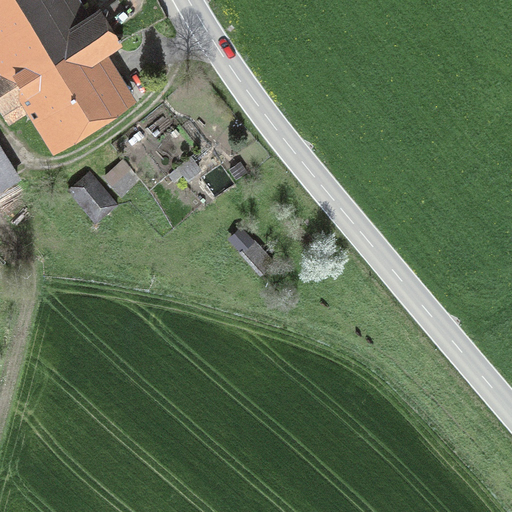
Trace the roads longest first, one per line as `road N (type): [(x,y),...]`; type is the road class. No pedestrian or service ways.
road 1 (secondary): [(511,411),(309,172),(189,0)]
road 2 (track): [(0,128),(42,161),(83,150),(154,96),(199,18)]
road 3 (track): [(0,417),(31,286),(28,267),(0,229)]
